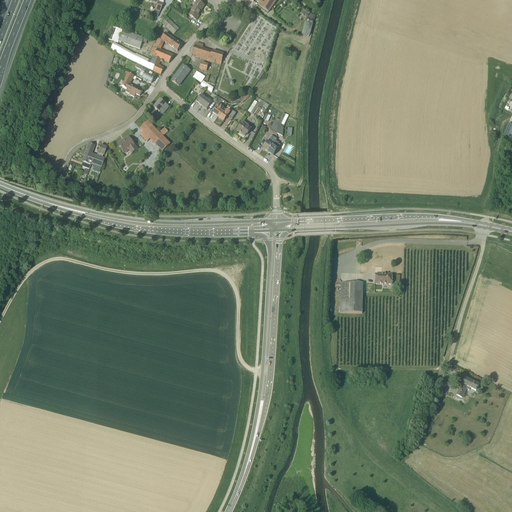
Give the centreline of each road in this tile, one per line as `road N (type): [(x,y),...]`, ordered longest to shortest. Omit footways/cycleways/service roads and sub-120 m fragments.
road 1 (track): [(0,320),(20,281),(53,257),(133,273),(213,271),(235,287),(241,362),(263,371)]
road 2 (primary): [(277,220),(161,222),(76,211)]
road 3 (primary): [(76,211),(145,228),(271,230)]
road 4 (unclassified): [(277,220),(272,171),(160,84)]
road 5 (primary): [(260,413),(277,229)]
road 6 (primary): [(271,230),(260,413)]
road 7 (primary): [(277,229),(442,219)]
road 8 (primary): [(442,219),(277,220)]
road 9 (residential): [(60,175),(71,151),(129,121),(160,84)]
road 10 (unclassified): [(451,359),(485,225)]
